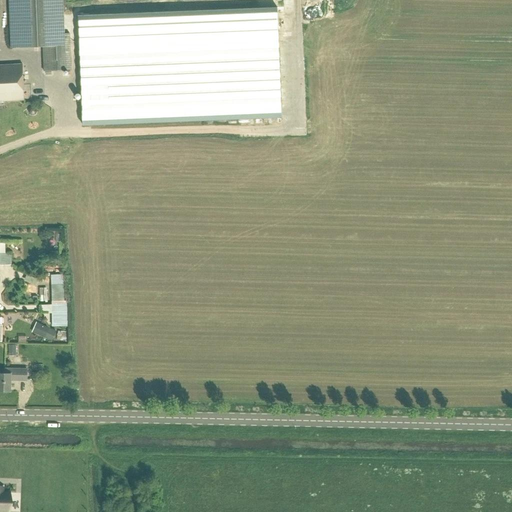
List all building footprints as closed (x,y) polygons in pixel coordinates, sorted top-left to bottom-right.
[(64,39),(62,0),(10,0),(12,48),(43,47),(44,71),(71,70),(70,39),(64,39)] [(277,7),(78,16),(79,46),(83,126),(282,118),(279,37),(277,7)] [(0,102),(24,101),(23,65),(0,65),(0,102)] [(52,301),(64,301),(63,284),(51,285),(52,301)] [(67,301),(64,301),(52,301),(52,326),(68,325),(67,301)] [(41,324),(37,334),(52,340),(56,331),(41,324)] [(27,380),(27,370),(4,369),(4,374),(0,374),(0,390),(10,391),(10,380),(27,380)] [(0,511),(9,511),(10,493),(3,493),(4,488),(0,487),(0,511)]
